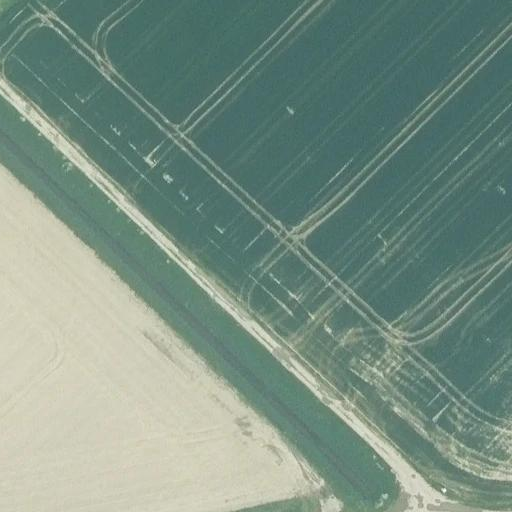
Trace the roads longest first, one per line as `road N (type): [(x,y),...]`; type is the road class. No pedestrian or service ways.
road 1 (track): [(412,511),(403,469),(0,88)]
road 2 (track): [(251,419),(319,486),(330,511)]
